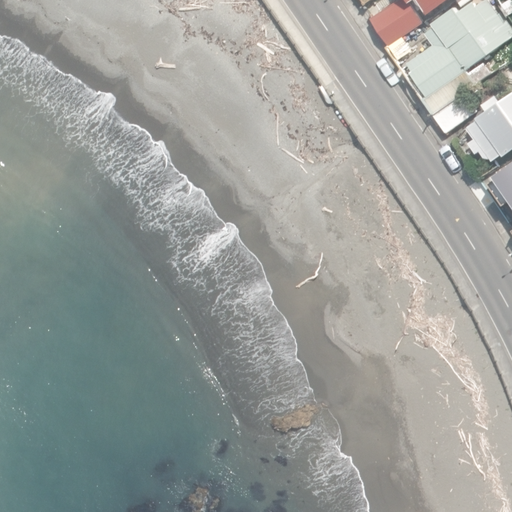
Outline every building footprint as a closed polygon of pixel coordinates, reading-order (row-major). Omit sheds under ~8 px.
[(401,0),(375,18),(393,45),(426,22),(410,0),(401,0)] [(424,4),(431,15),(453,0),(410,0),(412,2),(414,0),(417,0),(421,6),(424,4)] [(437,114),(468,93),(480,84),(470,70),(511,38),(511,27),(492,0),(486,0),(479,5),(475,0),(473,0),(460,10),(457,6),(433,23),(436,27),(427,33),(436,44),(410,63),(415,70),(412,72),(429,96),(426,98),(437,113),(437,114)] [(398,56),(413,45),(407,37),(392,48),(398,56)] [(468,93),(437,114),(450,131),(480,109),(468,93)] [(492,158),(495,162),(505,155),(506,156),(511,151),(511,94),(502,101),(497,95),(485,103),(489,110),(479,117),(481,119),(471,126),(478,137),(471,142),(479,153),(483,151),(487,157),(492,157),(492,158)] [(511,165),(498,174),(501,179),(494,183),(507,205),(511,201),(511,165)]
